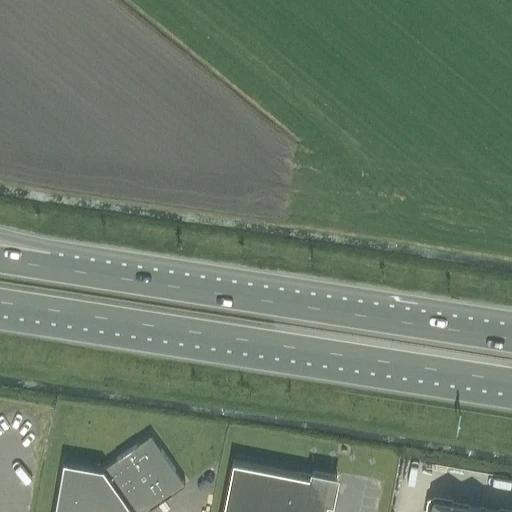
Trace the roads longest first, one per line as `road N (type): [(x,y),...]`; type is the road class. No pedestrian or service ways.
road 1 (trunk): [(0,304),(511,385)]
road 2 (trunk): [(511,333),(52,269)]
